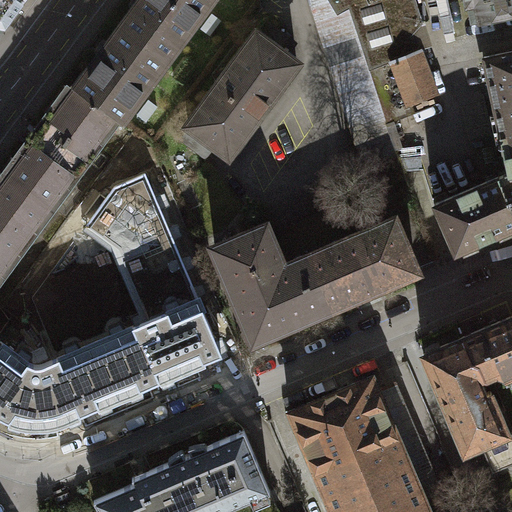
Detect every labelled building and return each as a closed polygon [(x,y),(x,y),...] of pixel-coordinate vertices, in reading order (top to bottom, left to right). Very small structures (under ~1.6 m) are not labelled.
[(0,0),(0,24),(5,25),(23,0),(0,0)] [(167,58),(210,0),(141,0),(122,25),(167,58)] [(338,14),(329,0),(312,0),(364,160),(377,159),(397,153),(387,123),(370,70),(349,8),(338,14)] [(365,2),(364,0),(329,0),(338,14),(349,8),(365,2)] [(422,24),(414,0),(364,0),(365,2),(349,8),(370,70),(393,61),(420,50),(413,34),(422,24)] [(511,14),(511,0),(466,0),(471,23),(511,14)] [(258,34),(280,50),(289,37),(267,21),(258,34)] [(121,121),(167,58),(122,25),(96,61),(87,73),(83,70),(72,85),(117,118),(121,121)] [(190,126),(216,145),(229,155),(297,63),(280,50),(258,34),(257,33),(189,125),(190,126)] [(420,50),(393,61),(409,102),(410,101),(436,92),(420,50)] [(499,129),(511,126),(511,50),(484,56),(499,129)] [(415,113),(410,101),(409,102),(393,61),(370,70),(387,123),(415,113)] [(51,206),(117,118),(72,85),(47,119),(7,173),(51,206)] [(216,145),(190,126),(180,139),(206,158),(216,145)] [(511,126),(499,129),(508,172),(499,176),(511,206),(511,126)] [(0,275),(51,206),(7,173),(0,182),(0,275)] [(511,228),(511,206),(499,176),(434,203),(455,253),(511,228)] [(341,207),(271,237),(284,266),(307,256),(354,236),(341,207)] [(354,236),(307,256),(328,307),(417,269),(395,219),(354,236)] [(255,339),(328,307),(307,256),(284,266),(271,237),(266,225),(215,247),(255,339)] [(185,291),(80,335),(107,400),(212,356),(185,291)] [(511,373),(511,315),(463,337),(472,358),(479,362),(486,378),(497,374),(504,377),(511,373)] [(0,412),(21,428),(24,423),(44,424),(45,427),(107,400),(80,335),(26,358),(2,340),(0,341),(0,412)] [(486,378),(479,362),(472,358),(463,337),(424,353),(466,451),(510,432),(492,391),(490,390),(488,391),(483,380),(486,378)] [(290,410),(333,511),(444,511),(449,510),(441,493),(426,500),(373,374),(290,410)] [(101,511),(105,510),(105,511),(219,511),(271,490),(245,430),(207,445),(206,442),(199,443),(189,446),(191,452),(185,455),(183,448),(175,453),(168,458),(170,461),(133,477),(135,482),(94,499),(101,511)]
